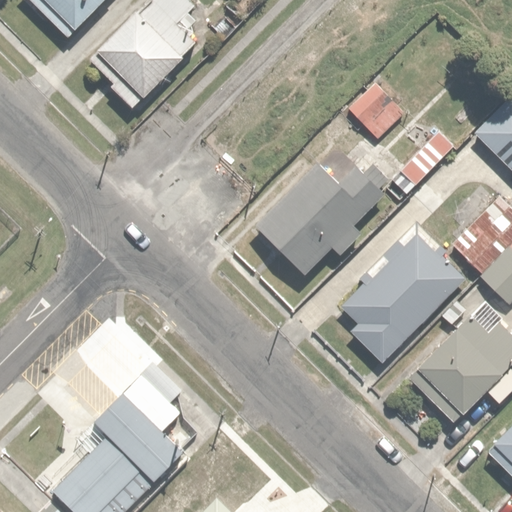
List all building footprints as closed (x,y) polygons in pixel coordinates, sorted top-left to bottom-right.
[(34,0),(66,31),(70,28),(98,0),(34,0)] [(199,0),(198,0),(137,0),(86,49),(114,77),(110,80),(133,104),(205,35),(185,14),(199,0)] [(374,82),(350,104),(378,134),(402,112),(374,82)] [(511,87),(473,127),(511,165),(511,87)] [(428,133),(384,182),(400,197),(445,148),(428,133)] [(323,151),(255,218),(302,269),(334,237),(344,247),(366,225),(357,216),(384,188),(379,183),(389,174),(374,160),(362,172),(349,158),(340,168),(323,151)] [(482,271),(511,241),(511,178),(451,240),(480,269),(482,271)] [(354,286),(339,300),(357,319),(352,323),(381,354),(464,277),(417,226),(410,232),(405,227),(349,280),(354,286)] [(511,241),(482,271),(509,298),(511,294),(511,241)] [(511,325),(510,328),(480,297),(475,303),(462,290),(440,312),(452,325),(407,370),(455,418),(511,362),(511,325)] [(123,511),(185,450),(127,392),(92,428),(101,436),(51,487),(76,511),(123,511)] [(511,418),(484,445),(511,475),(511,418)] [(0,511),(66,511),(49,494),(30,511),(11,511),(1,502),(0,502),(0,511)] [(226,511),(211,495),(193,511),(226,511)]
